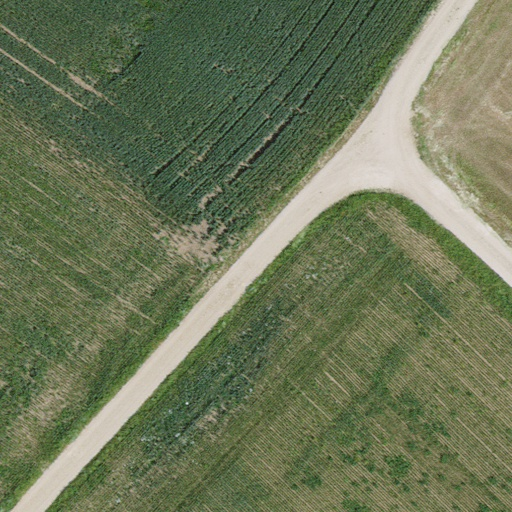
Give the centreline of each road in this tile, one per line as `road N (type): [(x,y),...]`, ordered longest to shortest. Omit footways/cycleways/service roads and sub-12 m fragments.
road 1 (track): [(28,511),(370,134),(463,0)]
road 2 (track): [(370,134),(511,271)]
